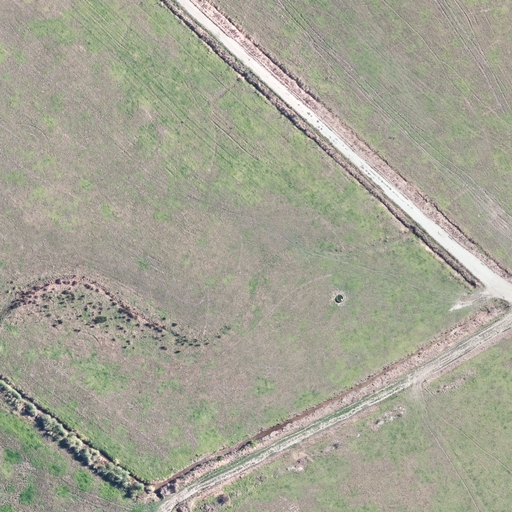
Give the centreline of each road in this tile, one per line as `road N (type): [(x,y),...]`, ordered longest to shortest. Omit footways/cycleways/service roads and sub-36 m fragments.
road 1 (track): [(190,0),(511,288)]
road 2 (track): [(511,309),(179,488)]
